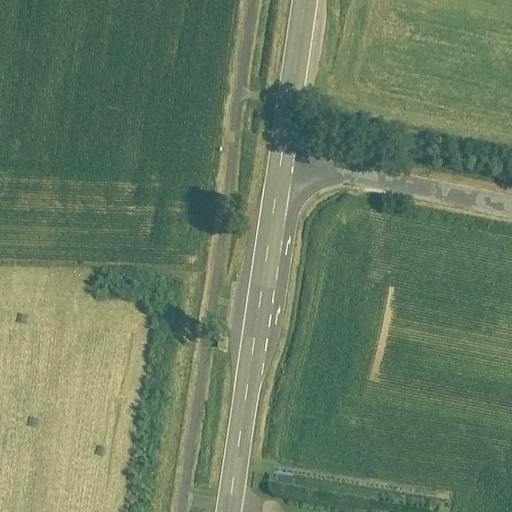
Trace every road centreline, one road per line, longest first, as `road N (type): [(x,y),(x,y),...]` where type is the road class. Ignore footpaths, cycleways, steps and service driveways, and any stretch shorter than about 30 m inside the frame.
road 1 (secondary): [(229,511),(281,162)]
road 2 (tertiary): [(511,207),(281,162)]
road 3 (secondary): [(281,162),(305,0)]
